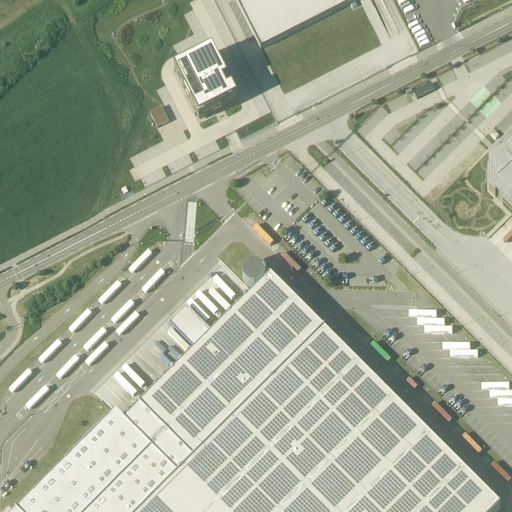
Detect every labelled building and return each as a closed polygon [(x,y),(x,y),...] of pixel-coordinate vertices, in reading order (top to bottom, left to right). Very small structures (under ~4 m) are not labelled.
[(235,0),(261,50),(359,0),(235,0)] [(190,66),(175,73),(185,93),(194,89),(206,111),(225,102),(213,79),(222,74),(212,55),(198,62),(200,66),(192,70),(190,66)] [(489,190),(489,191),(496,198),(496,197),(500,201),(499,201),(511,214),(511,139),(499,152),(500,153),(496,156),(489,162),(489,164),(491,164),(491,190),(489,190)] [(496,511),(500,508),(324,332),(325,331),(324,331),(271,278),(213,335),(187,309),(170,326),(196,352),(124,424),(115,415),(18,511),(496,511)] [(107,379),(123,402),(153,382),(144,369),(146,368),(142,363),(138,366),(134,360),(107,379)]
